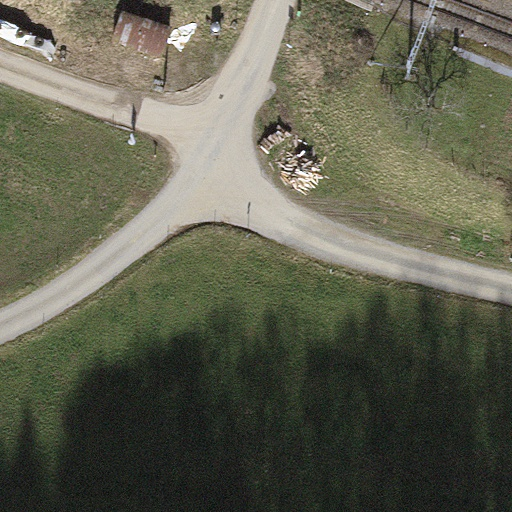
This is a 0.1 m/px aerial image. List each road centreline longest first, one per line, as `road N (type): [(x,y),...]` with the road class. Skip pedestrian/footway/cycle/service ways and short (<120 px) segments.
road 1 (track): [(222,171),(338,249),(511,291)]
road 2 (track): [(0,65),(136,122),(222,171)]
